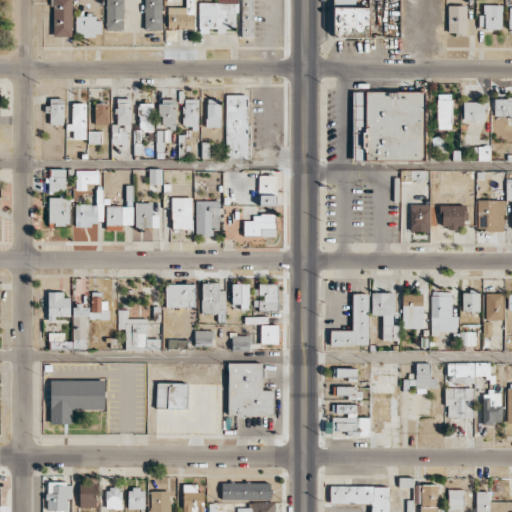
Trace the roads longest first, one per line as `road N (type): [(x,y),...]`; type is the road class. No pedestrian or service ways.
road 1 (residential): [(0,455),(511,457)]
road 2 (residential): [(22,511),(24,0)]
road 3 (residential): [(0,259),(511,261)]
road 4 (secondary): [(306,0),(305,511)]
road 5 (residential): [(0,68),(511,68)]
